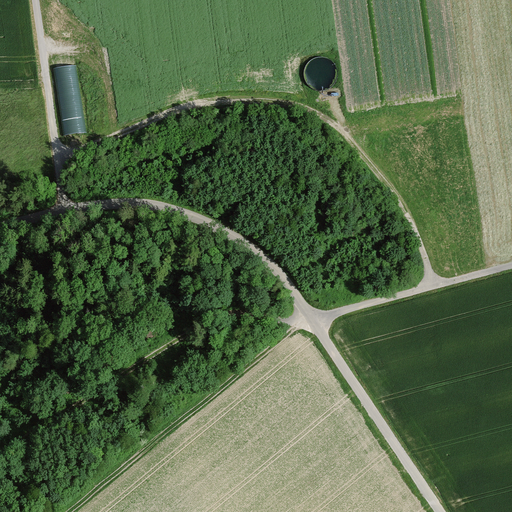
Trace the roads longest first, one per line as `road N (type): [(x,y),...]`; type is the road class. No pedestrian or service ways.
road 1 (unclassified): [(0,226),(88,205),(149,204),(245,245),(297,296),(441,511)]
road 2 (track): [(432,286),(399,200),(341,129),(302,107),(196,102),(57,160)]
road 3 (track): [(310,319),(235,313),(206,321),(0,452)]
road 4 (track): [(66,511),(309,319)]
road 5 (track): [(35,0),(64,210)]
road 6 (track): [(310,319),(511,265)]
